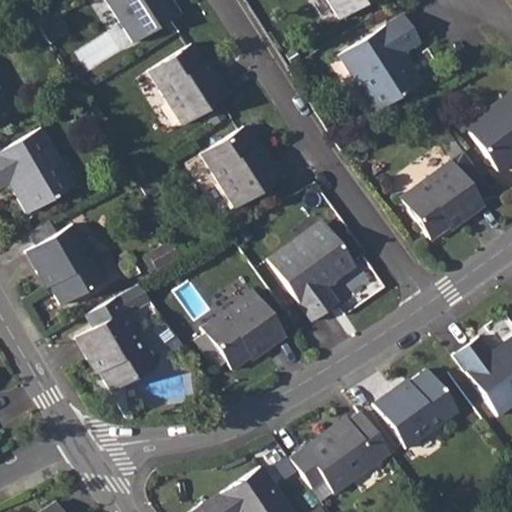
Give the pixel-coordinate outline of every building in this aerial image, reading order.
[(102,0),(129,42),(175,13),(166,0),(102,0)] [(328,0),(336,13),(356,0),(328,0)] [(336,49),(356,80),(362,77),(378,102),(419,76),(400,46),(417,35),(399,9),(336,49)] [(206,74),(197,60),(186,44),(143,70),(178,122),(225,93),(211,71),(206,74)] [(362,77),(356,80),(372,106),(378,102),(362,77)] [(493,111),(467,128),(495,168),(511,155),(511,86),(487,104),(493,111)] [(487,104),(462,121),(467,128),(493,111),(487,104)] [(66,186),(50,161),(58,156),(40,125),(0,148),(0,184),(7,181),(25,211),(66,186)] [(257,155),(250,143),(238,125),(196,152),(231,205),(277,175),(261,152),(257,155)] [(58,156),(50,161),(66,186),(74,181),(58,156)] [(426,236),(445,223),(457,214),(460,217),(481,201),(449,157),(397,195),(426,236)] [(144,169),(131,177),(141,193),(154,185),(144,169)] [(320,219),(295,236),(300,243),(326,226),(320,219)] [(23,250),(35,270),(39,269),(47,283),(59,303),(103,276),(71,222),(23,250)] [(300,243),(295,236),(265,257),(309,319),(334,302),(322,284),(352,262),(326,226),(300,243)] [(164,236),(139,252),(149,269),(174,254),(164,236)] [(75,335),(87,358),(91,356),(98,368),(110,389),(155,363),(122,308),(130,302),(135,306),(146,299),(135,283),(96,306),(84,313),(92,325),(75,335)] [(227,365),(245,353),(259,343),(262,347),(282,333),(252,288),(200,324),(203,329),(193,335),(211,363),(221,357),(227,365)] [(511,328),(488,345),(477,330),(451,349),(496,411),(511,399),(511,328)] [(394,389),(390,384),(371,398),(403,444),(454,406),(425,366),(407,379),(394,389)] [(324,429),(287,455),(310,486),(323,476),(333,489),(388,449),(364,416),(359,409),(348,417),(327,432),(324,429)] [(293,511),(259,464),(187,511),(293,511)] [(39,511),(61,511),(54,502),(39,511)]
